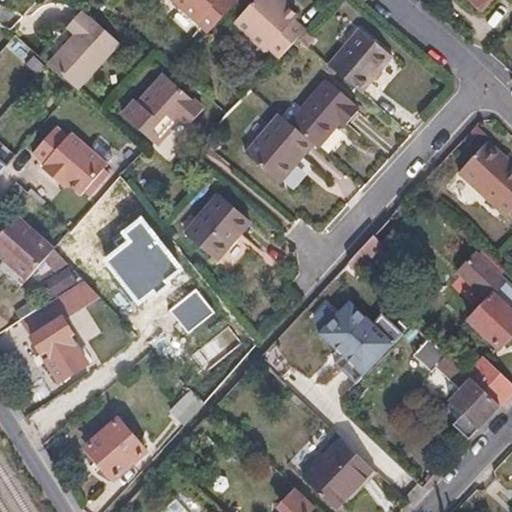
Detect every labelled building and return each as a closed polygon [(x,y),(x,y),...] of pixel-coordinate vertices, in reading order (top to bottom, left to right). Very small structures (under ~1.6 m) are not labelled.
[(175,0),(209,29),(235,0),(175,0)] [(299,38),(308,29),(294,17),(297,14),(285,3),(281,0),(252,0),(234,20),(267,49),(269,47),(282,58),(299,38)] [(490,0),(473,0),(483,9),(490,0)] [(51,63),(78,88),(120,42),(93,17),(90,20),(82,12),(69,26),(77,33),(51,63)] [(361,27),(329,64),(362,92),(394,54),(361,27)] [(315,36),(308,29),(299,38),(307,45),(315,36)] [(173,129),(170,126),(180,116),(189,125),(204,108),(165,73),(140,101),(137,99),(124,113),(159,144),(173,129)] [(329,78),(290,121),(315,142),(319,146),(343,119),(347,123),(360,109),(354,104),(356,102),(329,78)] [(280,113),(277,116),(309,149),(315,142),(290,121),(280,113)] [(309,149),(277,116),(246,152),(281,181),(309,149)] [(60,172),(69,180),(83,193),(110,163),(73,130),(69,134),(59,124),(36,149),(48,160),(45,164),(57,175),(60,172)] [(489,140),(461,170),(508,214),(511,209),(511,164),(504,157),(506,155),(489,140)] [(66,183),(69,180),(60,172),(57,175),(66,183)] [(186,231),(217,259),(251,220),(221,193),(186,231)] [(129,242),(105,260),(139,305),(184,270),(143,216),(122,233),(129,242)] [(0,235),(0,256),(25,279),(52,248),(17,217),(0,235)] [(374,235),(352,260),(365,272),(387,248),(374,235)] [(511,333),(511,281),(482,253),(465,270),(489,292),(484,297),(487,299),(470,317),(500,346),(511,333)] [(45,282),(54,295),(79,279),(69,265),(45,282)] [(101,294),(86,279),(22,319),(60,380),(88,363),(71,336),(75,333),(64,318),(101,294)] [(196,290),(171,310),(189,333),(214,312),(196,290)] [(367,371),(396,340),(352,298),(322,330),(367,371)] [(471,435),(503,402),(470,372),(431,334),(416,350),(434,367),(439,362),(466,387),(456,396),(458,399),(469,409),(463,417),(458,422),(471,435)] [(503,402),(511,392),(511,382),(485,356),(470,372),(503,402)] [(185,423),(206,401),(193,388),(172,410),(185,423)] [(452,406),(463,417),(469,409),(458,399),(452,406)] [(87,445),(115,476),(146,449),(119,418),(87,445)] [(374,465),(343,436),(305,477),(336,505),(374,465)] [(430,465),(437,471),(442,466),(435,460),(430,465)] [(315,504),(296,486),(277,505),(283,511),(309,511),(315,504)] [(188,511),(176,498),(161,511),(188,511)]
